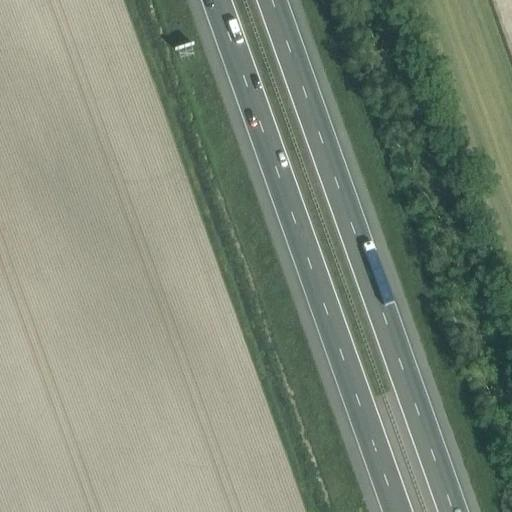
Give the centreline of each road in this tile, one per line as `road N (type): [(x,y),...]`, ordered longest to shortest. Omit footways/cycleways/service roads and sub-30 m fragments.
road 1 (motorway): [(451,511),(268,0)]
road 2 (motorway): [(215,0),(397,511)]
